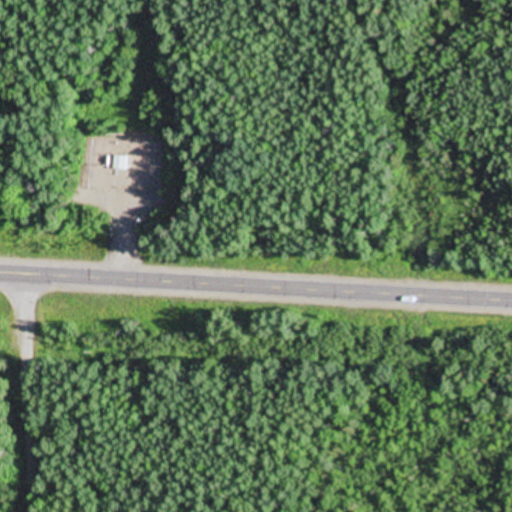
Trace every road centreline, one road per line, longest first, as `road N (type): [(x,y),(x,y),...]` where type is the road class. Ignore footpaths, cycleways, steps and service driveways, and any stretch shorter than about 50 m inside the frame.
road 1 (secondary): [(0,266),(511,297)]
road 2 (residential): [(33,511),(27,267)]
